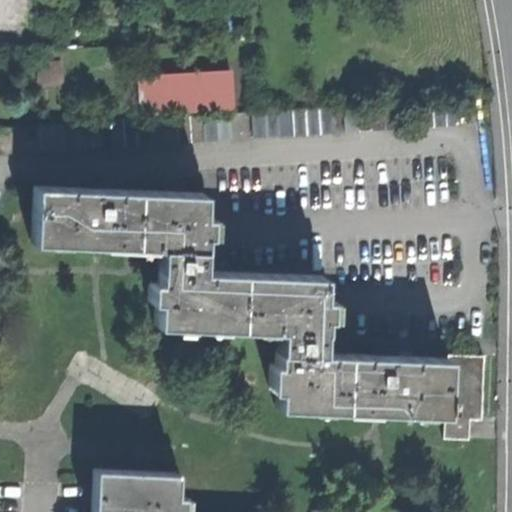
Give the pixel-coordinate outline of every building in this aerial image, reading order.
[(41,84),(52,83),(52,63),(40,64),(41,84)] [(61,63),(52,63),(52,83),(62,83),(61,63)] [(139,114),(233,108),(232,74),(137,79),(139,114)] [(418,101),(420,127),(460,124),(458,99),(418,101)] [(343,106),(345,132),(398,128),(396,103),(343,106)] [(252,112),(253,138),(334,133),(332,107),(252,112)] [(232,139),(231,113),(109,121),(110,148),(232,139)] [(0,154),(106,148),(105,122),(0,128),(0,154)] [(468,418),(480,419),(483,354),(446,353),(446,358),(403,356),(317,353),(318,330),(320,330),(321,317),(325,318),(326,308),(326,299),(319,298),(320,275),(197,270),(199,234),(206,234),(207,225),(207,216),(200,216),(201,193),(110,189),(33,186),(31,241),(165,246),(164,253),(158,253),(158,269),(156,269),(156,282),(149,281),(148,300),(155,300),(154,323),(285,329),(285,335),(279,335),(279,345),(276,345),(276,362),(270,362),(269,383),(277,383),(276,406),(443,412),(442,438),(467,439),(468,418)] [(92,511),(180,511),(181,496),(174,495),(175,472),(94,469),(92,511)]
